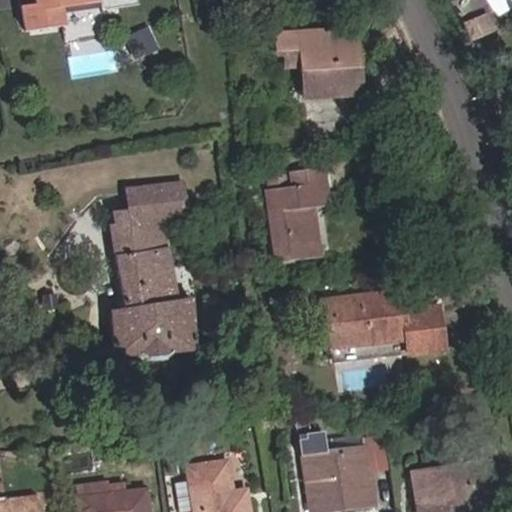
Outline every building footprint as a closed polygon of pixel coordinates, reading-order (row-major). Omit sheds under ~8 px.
[(108,0),(48,0),(48,3),(35,5),(37,26),(78,24),(76,8),(109,6),(108,0)] [(488,31),(480,15),(470,20),(478,36),(488,31)] [(478,36),(470,20),(460,25),(468,41),(478,36)] [(271,35),(270,51),(291,52),(290,72),(301,72),(300,100),(357,102),(360,44),(324,43),(324,37),(271,35)] [(0,193),(102,138),(2,149),(0,150),(0,193)] [(280,182),(259,184),(267,255),(289,254),(288,242),(306,241),(301,202),(312,200),(309,163),(277,166),(280,182)] [(280,182),(277,166),(257,168),(259,184),(280,182)] [(129,223),(163,221),(184,219),(184,203),(180,182),(126,186),(128,210),(129,223)] [(184,203),(184,219),(199,217),(197,203),(184,203)] [(172,305),(163,221),(129,223),(128,210),(113,212),(113,227),(106,228),(116,310),(107,311),(108,333),(109,358),(133,356),(142,364),(158,362),(167,350),(189,347),(187,304),(172,305)] [(400,291),(320,297),(322,321),(324,355),(400,349),(401,355),(439,352),(436,307),(401,309),(400,291)] [(282,435),(283,446),(345,442),(348,464),(370,463),(365,429),(282,435)] [(353,499),(348,464),(345,442),(283,446),(287,487),(319,485),(320,502),(353,499)] [(231,511),(230,496),(217,496),(216,482),(214,452),(171,456),(176,511),(231,511)] [(399,475),(407,511),(441,511),(440,505),(478,496),(469,459),(399,475)] [(56,472),(61,511),(135,511),(133,481),(92,485),(90,469),(56,472)] [(0,511),(23,511),(19,479),(0,480),(0,511)] [(217,496),(230,496),(229,481),(216,482),(217,496)] [(288,505),(320,502),(319,485),(287,487),(288,505)]
